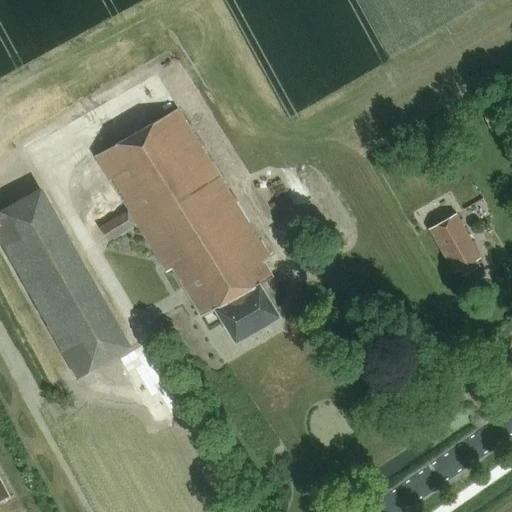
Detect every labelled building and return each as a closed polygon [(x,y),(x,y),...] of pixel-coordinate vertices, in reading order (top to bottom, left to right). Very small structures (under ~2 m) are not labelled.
[(259,285),(271,278),(262,263),(268,259),(175,107),(95,156),(128,211),(100,228),(108,242),(136,225),(166,272),(171,269),(199,316),(213,307),(234,342),(277,316),(259,285)] [(122,351),(40,184),(0,203),(0,240),(68,377),(122,351)] [(475,261),(481,257),(456,214),(429,230),(454,273),(460,270),(463,276),(478,267),(475,261)] [(135,376),(86,402),(106,439),(155,412),(135,376)] [(0,502),(10,497),(0,477),(0,502)]
